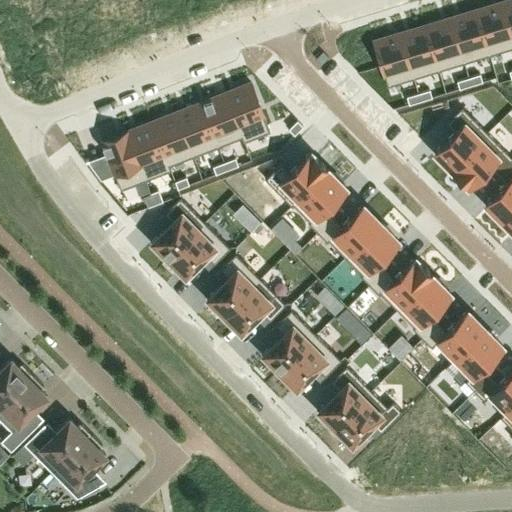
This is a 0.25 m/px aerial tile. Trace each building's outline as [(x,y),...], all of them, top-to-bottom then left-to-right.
[(33,0),(0,0),(0,12),(35,4),(33,0)] [(222,0),(181,0),(192,35),(229,22),(222,0)] [(260,0),(224,0),(233,23),(264,14),(260,0)] [(511,36),(501,0),(475,8),(489,52),(511,44),(511,36)] [(511,0),(501,0),(511,36),(511,0)] [(147,8),(122,16),(135,53),(158,45),(147,8)] [(475,8),(450,16),(463,60),(464,60),(489,52),(475,8)] [(119,16),(91,27),(103,64),(132,54),(119,16)] [(450,16),(424,23),(438,68),(463,60),(450,16)] [(424,23),(399,31),(412,75),(438,68),(424,23)] [(399,31),(373,39),(386,83),(412,75),(399,31)] [(51,36),(6,50),(13,72),(57,59),(51,36)] [(59,61),(15,75),(22,93),(65,80),(59,61)] [(479,71),(468,75),(470,83),(482,79),(479,71)] [(470,83),(468,75),(456,78),(459,86),(470,83)] [(250,81),(226,90),(244,138),(269,128),(250,81)] [(429,87),(417,90),(420,98),(431,95),(429,87)] [(226,90),(201,100),(217,143),(241,134),(243,139),(244,138),(226,90)] [(420,98),(417,90),(406,94),(408,102),(420,98)] [(201,100),(176,110),(193,153),(217,143),(201,100)] [(453,127),(431,149),(449,166),(487,129),(461,103),(445,119),(453,127)] [(176,110),(151,120),(169,167),(170,167),(169,162),(193,153),(176,110)] [(293,132),(302,124),(296,118),(288,126),(293,132)] [(151,120),(126,129),(144,177),(169,167),(151,120)] [(126,129),(101,139),(102,142),(101,143),(105,151),(106,151),(120,186),(144,177),(126,129)] [(487,129),(449,166),(467,184),(488,163),(496,170),(511,155),(487,129)] [(280,159),(264,175),(291,203),(293,201),(292,201),(328,165),(309,146),(288,167),(280,159)] [(504,178),(482,200),(499,218),(511,205),(511,154),(511,155),(496,170),(504,178)] [(234,155),(223,159),(226,167),(237,163),(234,155)] [(226,167),(223,159),(212,164),(215,171),(226,167)] [(328,165),(292,201),(293,201),(308,217),(307,219),(317,229),(333,213),(325,205),(347,184),(328,165)] [(188,182),(185,174),(174,178),(177,186),(188,182)] [(161,194),(158,187),(150,190),(153,197),(161,194)] [(153,197),(150,190),(143,193),(146,200),(153,197)] [(166,224),(151,238),(159,246),(156,249),(165,258),(204,219),(179,194),(163,209),(172,218),(166,224)] [(333,213),(317,229),(326,238),(328,236),(345,253),(380,218),(362,199),(340,220),(333,213)] [(260,219),(241,200),(233,210),(251,228),(260,219)] [(511,205),(499,218),(511,230),(511,205)] [(380,218),(345,253),(361,270),(359,272),(369,282),(385,265),(378,258),(399,237),(380,218)] [(204,219),(165,258),(174,267),(176,264),(184,272),(199,258),(205,252),(213,261),(229,245),(204,219)] [(288,231),(280,223),(275,228),(283,236),(288,231)] [(221,280),(206,294),(214,303),(212,305),(221,314),(260,275),(235,250),(218,266),(227,274),(221,280)] [(385,265),(369,282),(378,291),(380,289),(397,306),(433,271),(414,252),(393,273),(385,265)] [(433,271),(397,306),(413,323),(412,325),(421,334),(437,318),(430,311),(451,289),(433,271)] [(260,275),(221,314),(229,323),(232,320),(240,328),(254,314),(260,308),(269,317),(285,301),(260,275)] [(344,301),(325,284),(315,291),(334,311),(344,301)] [(370,330),(345,305),(337,315),(362,339),(370,330)] [(437,318),(421,334),(431,344),(436,339),(453,355),(485,323),(466,305),(445,326),(437,318)] [(277,336),(262,351),(270,359),(267,361),(276,370),(315,331),(290,306),(274,322),(282,330),(277,336)] [(485,323),(453,355),(469,372),(463,378),(473,387),(490,371),(482,364),(504,342),(485,323)] [(315,331),(276,370),(285,379),(287,376),(295,384),(310,370),(316,364),(324,373),(341,357),(315,331)] [(0,403),(32,372),(20,361),(17,364),(10,357),(0,367),(0,403)] [(332,392),(317,407),(325,415),(323,417),(332,426),(371,387),(345,362),(329,378),(338,387),(332,392)] [(490,371),(473,387),(483,397),(486,393),(502,410),(503,410),(511,401),(511,364),(497,379),(490,371)] [(47,394),(40,387),(43,384),(32,372),(0,403),(0,418),(11,429),(0,439),(10,449),(39,421),(29,411),(47,394)] [(371,387),(332,426),(340,435),(343,432),(351,441),(366,426),(371,420),(380,429),(401,408),(392,398),(387,403),(371,387)] [(502,410),(499,413),(511,426),(511,434),(511,435),(511,436),(511,401),(503,410),(502,410)] [(23,442),(51,470),(90,432),(79,420),(76,423),(69,416),(50,433),(42,424),(23,442)] [(406,439),(391,453),(408,468),(414,461),(418,465),(423,459),(419,455),(430,446),(421,438),(430,430),(415,417),(399,432),(406,439)] [(102,443),(90,432),(51,470),(77,496),(101,483),(88,470),(105,453),(98,446),(102,443)]
